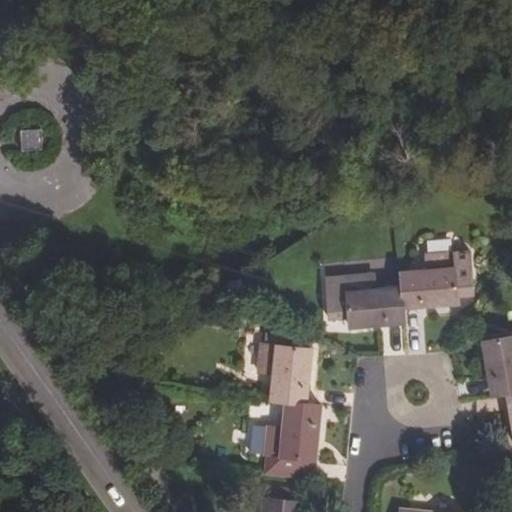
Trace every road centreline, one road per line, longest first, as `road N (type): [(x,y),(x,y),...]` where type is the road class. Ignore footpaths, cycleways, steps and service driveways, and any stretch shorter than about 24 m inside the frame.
road 1 (residential): [(0,340),(123,511)]
road 2 (residential): [(355,511),(361,461),(420,395)]
